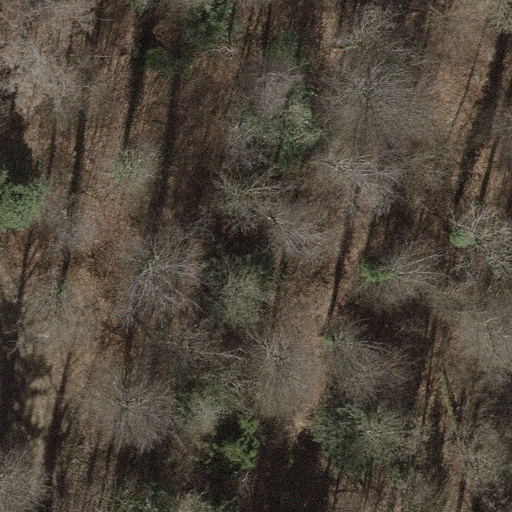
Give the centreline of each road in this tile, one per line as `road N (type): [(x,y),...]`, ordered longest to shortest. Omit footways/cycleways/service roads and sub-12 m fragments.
road 1 (track): [(265,511),(511,0)]
road 2 (track): [(26,511),(39,427),(35,389),(0,316)]
